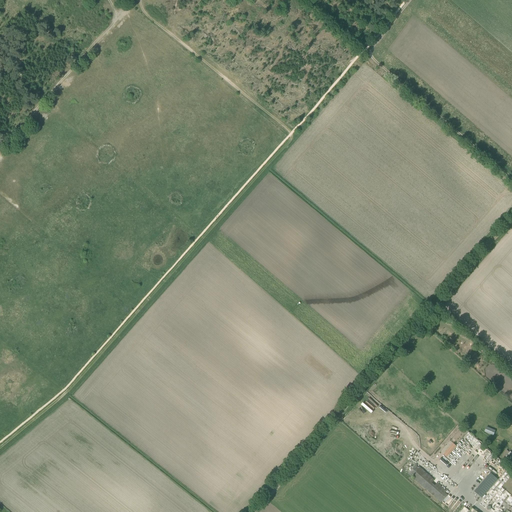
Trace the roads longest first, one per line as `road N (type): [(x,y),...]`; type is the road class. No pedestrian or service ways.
road 1 (track): [(140,0),(147,15),(291,137),(65,393),(0,447)]
road 2 (track): [(0,150),(133,0)]
road 3 (track): [(364,51),(511,181)]
